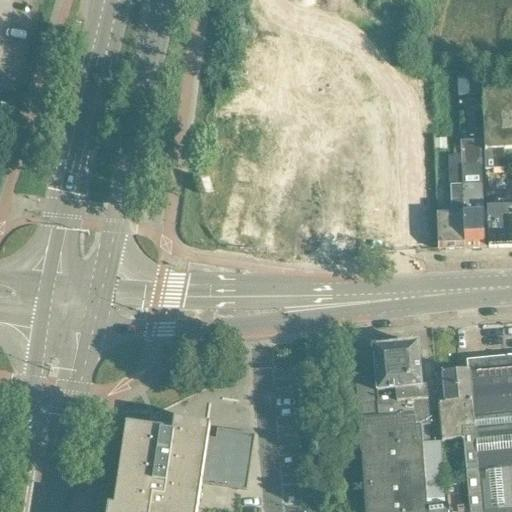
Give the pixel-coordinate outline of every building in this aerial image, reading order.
[(423,0),(422,7),(440,12),(442,0),(423,0)] [(442,0),(440,12),(457,16),(460,0),(442,0)] [(460,0),(457,16),(475,20),(479,0),(460,0)] [(479,0),(475,20),(492,25),(498,0),(479,0)] [(511,0),(498,0),(492,25),(511,29),(511,27),(511,0)] [(511,84),(483,78),(482,80),(482,87),(486,171),(505,170),(504,151),(511,150),(511,84)] [(251,107),(225,215),(332,241),(358,133),(251,107)] [(465,250),(463,185),(462,185),(460,157),(449,156),(449,170),(450,187),(451,187),(452,215),(437,216),(438,251),(465,250)] [(481,166),(461,167),(462,185),(463,185),(465,250),(484,249),(483,214),(482,185),(481,166)] [(511,248),(511,209),(487,211),(488,249),(511,248)] [(376,380),(356,381),(355,381),(357,409),(358,408),(365,511),(446,511),(446,506),(445,506),(440,443),(423,445),(423,437),(432,436),(428,389),(422,389),(418,346),(374,349),(376,380)] [(468,371),(460,372),(457,372),(457,369),(447,370),(447,373),(443,373),(443,375),(435,376),(442,442),(463,441),(467,476),(511,472),(511,357),(468,362),(468,371)] [(109,509),(108,511),(197,511),(202,485),(246,491),(255,436),(218,430),(216,440),(208,439),(210,427),(175,422),(172,438),(163,437),(164,434),(127,429),(115,510),(109,509)] [(511,511),(511,472),(467,476),(470,511),(464,511),(457,511),(447,511),(447,506),(446,506),(446,511),(511,511)]
